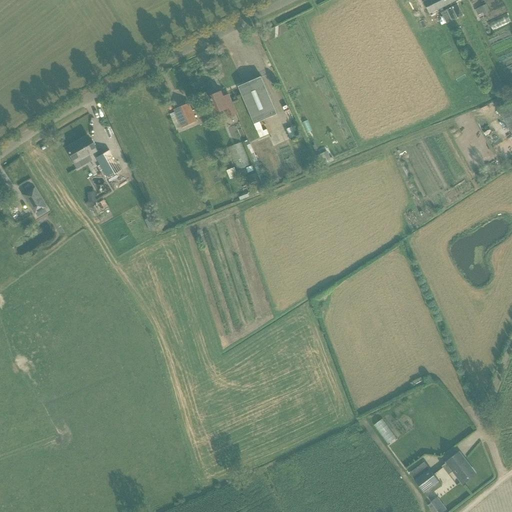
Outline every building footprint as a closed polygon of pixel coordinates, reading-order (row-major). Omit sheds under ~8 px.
[(441,8),(455,0),(428,0),(424,2),(429,13),(439,9),(441,8)] [(441,8),(439,9),(446,23),(462,15),(457,4),(442,11),(441,8)] [(483,15),(490,12),(486,4),(474,10),(477,15),(482,13),(483,15)] [(238,87),(242,96),(254,124),(259,122),(277,114),(261,77),(238,87)] [(205,99),(208,108),(212,115),(224,110),(228,117),(237,114),(228,95),(223,97),(221,92),(205,99)] [(174,110),(178,119),(182,128),(196,122),(192,113),(188,103),(174,110)] [(511,103),(499,112),(511,134),(511,103)] [(259,122),(254,124),(260,138),(268,134),(267,130),(263,131),(259,122)] [(301,125),(293,131),(298,138),(306,133),(301,125)] [(245,126),(237,130),(242,140),(250,136),(245,126)] [(79,140),(79,141),(75,143),(65,149),(73,164),(95,151),(87,136),(79,140)] [(236,170),(249,165),(241,142),(227,147),(236,170)] [(107,179),(112,176),(121,171),(109,150),(95,158),(100,167),(107,179)] [(327,152),(320,155),(323,162),(330,159),(327,152)] [(234,169),(226,172),(228,176),(227,176),(229,180),(237,177),(234,169)] [(22,195),(36,219),(47,212),(45,208),(46,207),(34,188),(22,195)] [(94,205),(98,213),(109,207),(104,199),(94,205)] [(145,220),(143,221),(149,232),(155,229),(148,215),(144,217),(145,220)] [(422,381),(421,378),(412,381),(415,388),(428,382),(427,379),(422,381)] [(447,474),(452,470),(462,483),(475,474),(459,453),(442,466),(447,474)] [(386,473),(395,471),(392,456),(367,461),(369,470),(380,468),(381,474),(386,473)] [(410,474),(427,496),(441,485),(425,463),(410,474)] [(441,503),(435,508),(437,511),(443,511),(446,510),(441,503)]
